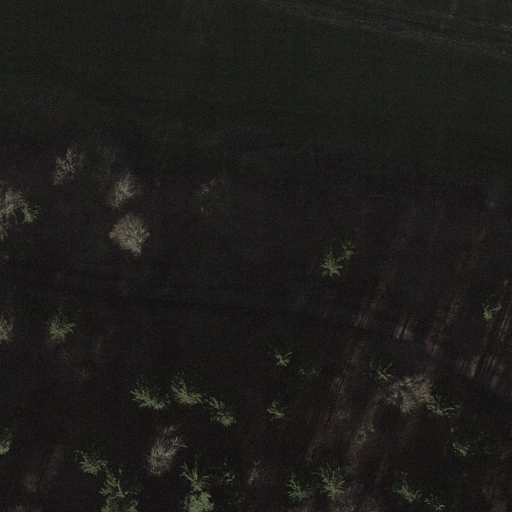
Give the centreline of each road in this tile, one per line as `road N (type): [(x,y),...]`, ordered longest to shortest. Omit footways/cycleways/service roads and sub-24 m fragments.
road 1 (track): [(0,273),(337,310),(511,387)]
road 2 (track): [(511,37),(316,0)]
